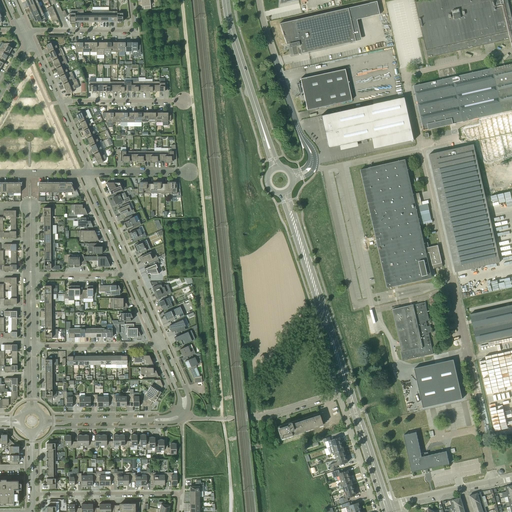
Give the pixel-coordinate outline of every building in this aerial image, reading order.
[(141,1),(141,4),(142,7),(144,6),(144,10),(151,9),(150,0),(141,1)] [(511,0),(424,0),(416,2),(424,40),(428,57),(511,38),(511,0)] [(29,6),(32,12),(41,8),(38,2),(29,6)] [(32,12),(34,17),(43,13),(41,8),(32,12)] [(348,8),(279,24),(286,44),(289,44),(290,47),(289,47),(289,48),(292,47),(293,55),(299,54),(300,55),(299,52),(301,52),(301,53),(355,41),(348,8)] [(75,22),(80,22),(80,19),(83,19),(83,22),(83,13),(83,9),(75,9),(75,13),(75,22)] [(92,13),(92,22),(100,22),(100,10),(92,10),(92,13)] [(100,22),(106,22),(106,19),(108,19),(108,22),(109,22),(109,11),(109,10),(100,10),(100,22)] [(117,22),(117,13),(117,11),(109,11),(109,22),(117,22)] [(43,13),(34,17),(37,23),(40,21),(41,22),(40,22),(45,23),(45,22),(44,19),(45,19),(43,13)] [(83,13),(83,22),(92,22),(92,13),(83,13)] [(46,45),(48,50),(49,53),(58,49),(54,41),(47,41),(48,44),(46,45)] [(0,43),(0,51),(8,56),(12,48),(10,47),(12,43),(4,43),(1,42),(0,43)] [(132,42),(132,52),(132,56),(141,55),(141,51),(141,43),(135,43),(135,42),(132,42)] [(61,48),(58,49),(49,53),(53,61),(64,56),(61,48)] [(56,69),(65,65),(64,62),(67,61),(64,56),(53,61),(56,69)] [(444,126),(478,118),(511,110),(511,108),(511,105),(511,63),(492,68),(483,70),(482,70),(482,71),(473,73),(473,72),(472,73),(463,75),(454,77),(452,77),(443,79),(434,81),(433,81),(433,82),(424,84),(424,83),(423,84),(419,85),(414,86),(416,93),(416,94),(418,105),(418,106),(421,117),(421,118),(423,125),(424,130),(429,129),(433,128),(434,128),(443,126),(444,126)] [(60,77),(68,73),(65,65),(56,69),(60,77)] [(301,83),(297,84),(300,93),(303,92),(307,110),(352,100),(345,69),(300,79),(301,83)] [(72,71),(68,73),(60,77),(63,84),(72,81),(75,79),(72,71)] [(160,78),(159,82),(159,91),(162,91),(168,91),(168,83),(165,83),(165,78),(160,78)] [(76,79),(75,79),(72,81),(63,84),(67,93),(72,93),(72,92),(71,91),(74,89),(80,87),(76,79)] [(373,137),(375,148),(414,139),(405,97),(322,115),(329,147),(373,137)] [(80,123),(89,119),(85,111),(77,111),(79,114),(76,115),(80,123)] [(113,127),(113,122),(113,111),(111,111),(111,113),(102,113),(102,116),(104,119),(106,119),(106,122),(108,127),(113,127)] [(163,113),(163,122),(163,125),(168,126),(168,121),(171,121),(171,113),(168,113),(163,113)] [(92,127),(89,119),(80,123),(83,131),(92,127)] [(96,135),(92,127),(83,131),(87,139),(96,135)] [(99,143),(96,135),(87,139),(90,146),(99,143)] [(476,298),(503,292),(507,291),(500,262),(511,259),(511,135),(503,138),(503,139),(498,140),(499,145),(504,144),(511,178),(511,187),(511,188),(511,186),(511,188),(509,188),(511,197),(511,217),(491,223),(474,145),(429,154),(456,271),(455,272),(456,273),(458,274),(459,274),(461,274),(462,274),(464,274),(463,270),(485,265),(489,275),(498,272),(499,274),(477,280),(475,281),(475,280),(472,281),(476,298)] [(102,151),(99,143),(90,146),(94,154),(102,151)] [(173,151),(167,151),(167,162),(172,162),(172,161),(174,161),(174,160),(177,160),(176,149),(175,144),(171,145),(173,151)] [(122,162),(127,162),(127,151),(121,151),(121,149),(117,149),(117,156),(120,156),(120,161),(122,161),(122,162)] [(106,159),(102,151),(94,154),(97,162),(103,162),(102,162),(102,160),(106,159)] [(387,288),(432,278),(426,253),(425,248),(419,222),(416,207),(405,160),(369,168),(361,170),(388,287),(387,288)] [(140,182),(140,183),(140,184),(138,184),(138,189),(133,189),(136,196),(138,196),(138,194),(144,194),(144,182),(140,182)] [(170,182),(170,194),(177,194),(177,195),(181,195),(180,189),(177,189),(177,184),(175,184),(175,182),(170,182)] [(76,188),(73,188),(71,183),(69,183),(65,183),(65,192),(65,198),(77,198),(80,197),(79,196),(76,188)] [(122,190),(119,183),(106,183),(111,195),(122,190)] [(129,196),(127,197),(125,192),(113,198),(116,204),(117,206),(130,201),(129,196)] [(135,213),(133,208),(134,208),(131,202),(126,205),(126,206),(118,209),(118,210),(117,210),(119,213),(121,215),(125,214),(126,217),(135,213)] [(431,219),(428,204),(422,205),(416,207),(419,222),(431,219)] [(82,208),(82,205),(74,205),(74,215),(87,215),(84,209),(84,208),(82,208)] [(44,208),(44,217),(53,217),(52,208),(50,208),(50,206),(45,206),(45,208),(44,208)] [(10,224),(16,224),(16,210),(3,211),(3,216),(9,216),(9,217),(10,217),(10,224)] [(53,225),(53,217),(44,217),(44,225),(53,225)] [(136,222),(134,217),(129,219),(130,220),(124,223),(126,228),(132,226),(133,228),(127,230),(141,225),(139,221),(136,222)] [(88,218),(77,218),(78,218),(78,227),(84,227),(84,228),(87,228),(87,227),(93,227),(91,223),(90,223),(89,221),(88,221),(88,218)] [(3,233),(3,238),(16,238),(16,224),(10,224),(10,231),(9,231),(9,232),(3,233)] [(53,234),(53,225),(44,225),(44,234),(53,234)] [(136,241),(146,236),(144,232),(141,233),(139,228),(128,233),(131,239),(133,238),(133,239),(135,238),(136,241)] [(83,241),(99,241),(97,237),(94,237),(94,231),(95,231),(94,231),(79,231),(81,231),(81,237),(84,237),(84,240),(83,240),(83,241)] [(44,243),(53,243),(53,234),(44,234),(44,243)] [(139,254),(150,249),(146,240),(134,245),(136,252),(138,251),(139,254)] [(44,251),(53,251),(53,243),(44,243),(44,251)] [(16,244),(3,244),(4,249),(9,249),(9,251),(11,251),(11,258),(16,258),(16,244)] [(104,251),(102,248),(102,247),(100,244),(88,244),(88,251),(93,251),(93,254),(102,254),(102,252),(104,251)] [(442,263),(439,248),(438,245),(425,248),(426,253),(430,252),(433,269),(443,266),(442,263)] [(44,260),(53,260),(53,251),(44,251),(44,260)] [(154,255),(152,255),(151,252),(139,257),(142,263),(149,260),(151,263),(158,259),(157,256),(156,256),(156,255),(155,255),(154,255)] [(68,267),(74,267),(74,257),(71,257),(71,254),(64,254),(64,262),(68,262),(68,267)] [(74,257),(74,267),(79,267),(79,264),(87,264),(86,261),(84,257),(83,254),(79,254),(79,257),(74,257)] [(106,257),(98,257),(98,267),(110,267),(107,260),(106,260),(106,257)] [(4,266),(4,271),(16,271),(16,258),(11,258),(11,265),(10,265),(10,266),(4,266)] [(53,260),(44,260),(44,269),(45,269),(45,270),(51,270),(60,270),(60,266),(55,266),(55,260),(53,260)] [(146,274),(147,275),(148,275),(147,274),(150,273),(150,275),(159,274),(156,268),(157,268),(156,264),(145,269),(145,268),(144,268),(145,270),(145,271),(146,271),(147,272),(146,272),(146,274)] [(11,291),(16,291),(16,277),(4,278),(4,283),(10,283),(10,284),(11,284),(11,291)] [(44,286),(45,294),(53,294),(53,285),(51,285),(51,284),(45,284),(46,286),(44,286)] [(100,292),(105,292),(105,290),(111,290),(111,295),(120,295),(120,290),(121,290),(118,285),(116,285),(110,285),(99,286),(100,292)] [(165,285),(168,291),(166,292),(164,287),(164,286),(162,287),(161,285),(158,285),(152,287),(155,293),(156,293),(158,298),(157,299),(169,294),(171,293),(168,285),(165,285)] [(74,296),(74,286),(68,286),(68,292),(64,292),(65,299),(68,299),(68,300),(74,300),(74,296)] [(74,286),(74,296),(79,296),(79,299),(83,299),(83,292),(80,292),(80,286),(74,286)] [(83,292),(83,299),(93,299),(93,293),(94,293),(95,293),(95,292),(95,291),(94,290),(93,290),(93,286),(87,286),(87,292),(83,292)] [(16,291),(11,291),(11,298),(10,298),(10,299),(4,300),(4,305),(17,305),(17,298),(16,298),(16,291)] [(45,294),(45,303),(53,303),(53,294),(45,294)] [(162,308),(164,311),(176,305),(174,300),(171,302),(169,297),(159,302),(161,308),(162,308)] [(123,298),(110,298),(110,299),(110,303),(113,303),(113,308),(123,308),(128,308),(125,300),(123,298)] [(452,308),(450,298),(444,299),(442,299),(444,310),(447,309),(452,308)] [(429,320),(426,305),(425,302),(391,310),(393,310),(396,325),(397,327),(402,351),(400,351),(403,361),(433,354),(429,333),(432,332),(430,326),(427,326),(426,321),(429,320)] [(45,312),(53,312),(53,303),(45,303),(45,312)] [(511,304),(510,305),(470,314),(477,344),(511,336),(511,335),(511,304)] [(164,314),(166,318),(166,320),(169,319),(171,322),(182,317),(178,308),(164,314)] [(17,311),(4,311),(4,316),(10,316),(10,318),(11,318),(11,325),(17,325),(17,311)] [(45,321),(54,320),(53,312),(45,312),(45,321)] [(45,329),(54,329),(54,320),(45,321),(45,329)] [(187,329),(183,320),(169,326),(172,332),(174,331),(176,334),(187,329)] [(74,337),(74,329),(70,329),(70,322),(66,322),(66,330),(69,330),(69,337),(74,337)] [(125,324),(125,333),(126,333),(127,333),(127,337),(130,337),(131,338),(133,338),(135,337),(137,337),(137,336),(141,336),(138,330),(137,330),(137,328),(133,329),(132,328),(132,324),(125,324)] [(4,333),(4,338),(10,338),(17,338),(17,325),(11,325),(11,332),(10,332),(10,333),(4,333)] [(112,328),(107,328),(107,337),(112,337),(112,334),(118,334),(115,328),(112,328)] [(54,329),(45,329),(45,338),(46,338),(46,339),(52,339),(52,338),(54,338),(54,329)] [(181,340),(183,345),(195,339),(191,330),(174,338),(176,342),(181,340)] [(10,345),(4,345),(4,350),(10,350),(10,351),(12,351),(12,358),(17,358),(17,344),(10,344),(10,345)] [(180,350),(182,356),(183,355),(183,356),(185,355),(187,357),(195,353),(193,347),(189,349),(188,346),(180,349),(180,350)] [(150,358),(149,355),(134,355),(134,358),(133,358),(133,359),(134,359),(134,361),(142,361),(142,364),(153,364),(151,364),(151,362),(152,362),(152,361),(150,361),(150,358)] [(195,357),(189,359),(185,361),(186,366),(187,365),(195,383),(202,382),(201,376),(197,376),(192,367),(198,364),(195,357)] [(5,367),(5,372),(17,372),(17,358),(12,358),(12,365),(11,365),(11,366),(5,367)] [(45,359),(45,365),(45,367),(54,367),(54,359),(52,359),(52,358),(46,358),(46,359),(45,359)] [(454,359),(415,368),(424,407),(463,398),(454,359)] [(146,377),(159,377),(156,371),(149,371),(149,368),(153,368),(153,367),(141,367),(141,374),(146,374),(146,377)] [(54,382),(54,374),(45,374),(45,382),(48,382),(54,382)] [(17,378),(5,378),(5,383),(11,383),(11,385),(12,385),(12,392),(11,392),(17,392),(17,385),(17,378)] [(147,390),(157,397),(159,395),(161,392),(160,391),(163,386),(160,380),(153,380),(156,385),(154,388),(151,385),(147,390)] [(48,382),(45,382),(45,391),(48,391),(48,389),(54,389),(54,382),(48,382)] [(45,391),(46,397),(47,397),(47,398),(52,398),(52,397),(54,397),(54,389),(48,389),(48,391),(45,391)] [(130,389),(130,394),(130,401),(133,401),(133,406),(139,406),(139,393),(133,393),(133,389),(130,389)] [(156,399),(157,397),(147,390),(144,396),(147,398),(146,400),(143,400),(143,406),(150,406),(153,401),(154,402),(156,399)] [(17,392),(11,392),(11,396),(8,396),(8,399),(2,399),(2,400),(0,400),(0,407),(6,408),(6,405),(9,405),(10,405),(14,401),(14,399),(16,399),(16,396),(17,396),(17,392)] [(115,394),(112,394),(112,401),(115,401),(115,406),(121,406),(121,396),(121,393),(115,393),(115,394)] [(103,407),(109,407),(109,405),(109,401),(112,401),(112,394),(108,394),(108,397),(103,397),(103,407)] [(121,406),(127,406),(127,404),(127,401),(130,401),(130,394),(126,394),(126,396),(121,396),(121,406)] [(73,401),(76,401),(76,395),(72,395),(72,397),(66,397),(66,398),(67,407),(73,407),(73,401)] [(79,395),(76,395),(76,401),(79,401),(79,407),(85,407),(85,397),(79,397),(79,395)] [(91,401),(94,401),(94,395),(90,395),(90,397),(85,397),(85,407),(91,407),(91,401)] [(97,395),(94,395),(94,401),(97,401),(97,407),(103,407),(103,397),(97,397),(97,395)] [(323,425),(319,413),(277,427),(281,439),(323,425)] [(404,435),(412,472),(449,464),(447,451),(429,455),(428,452),(421,453),(416,432),(404,435)] [(0,444),(7,444),(8,445),(12,442),(7,437),(7,434),(1,435),(1,436),(0,435),(0,444)] [(116,445),(119,445),(119,435),(118,435),(118,434),(115,434),(115,435),(113,435),(113,441),(110,441),(110,448),(116,447),(116,445)] [(122,447),(128,447),(128,441),(125,441),(125,435),(123,435),(123,434),(120,434),(120,435),(119,435),(119,445),(122,445),(122,447)] [(131,441),(128,441),(128,447),(134,447),(134,445),(137,445),(137,441),(137,435),(136,435),(136,434),(132,434),(132,435),(131,435),(131,441)] [(140,441),(137,441),(137,445),(137,447),(143,447),(143,445),(146,445),(146,443),(146,435),(145,435),(145,434),(141,434),(141,435),(140,435),(140,441)] [(65,436),(65,446),(68,446),(68,448),(74,448),(74,441),(71,442),(71,435),(69,436),(69,435),(66,435),(66,436),(65,436)] [(77,435),(77,441),(74,441),(74,448),(80,448),(80,446),(83,445),(83,435),(82,435),(79,435),(77,435)] [(86,448),(92,448),(92,441),(89,441),(89,435),(87,435),(84,435),(83,435),(83,445),(86,445),(86,448)] [(98,445),(101,445),(101,435),(100,435),(97,435),(95,435),(95,441),(92,441),(92,448),(98,448),(98,445)] [(101,435),(101,445),(104,445),(104,448),(110,448),(110,441),(107,441),(107,435),(105,435),(102,435),(101,435)] [(149,443),(146,443),(146,445),(146,450),(152,450),(152,448),(155,448),(155,446),(155,437),(154,437),(150,437),(149,437),(149,443)] [(328,441),(329,444),(330,447),(342,444),(340,437),(331,440),(329,437),(323,439),(324,442),(328,441)] [(158,446),(155,446),(155,448),(155,452),(161,452),(161,450),(164,450),(164,446),(164,440),(163,440),(163,439),(159,439),(159,440),(158,440),(158,446)] [(9,446),(9,455),(18,455),(18,452),(19,452),(19,446),(16,446),(12,442),(8,445),(9,446)] [(46,449),(48,449),(48,452),(49,452),(49,450),(55,451),(55,442),(49,442),(49,443),(46,443),(46,449)] [(164,450),(164,452),(170,452),(170,454),(176,454),(176,450),(177,450),(177,447),(176,447),(176,444),(175,444),(175,443),(172,443),(172,444),(170,444),(170,447),(168,447),(168,445),(167,445),(167,446),(164,446),(164,450)] [(342,444),(330,447),(328,448),(329,451),(330,451),(331,454),(335,453),(344,450),(342,444)] [(49,459),(55,459),(55,451),(49,450),(49,452),(48,452),(46,452),(47,452),(47,458),(48,458),(48,461),(49,461),(49,459)] [(346,456),(344,450),(335,453),(337,459),(346,456)] [(18,455),(9,455),(10,465),(18,464),(18,461),(19,461),(19,455),(18,455)] [(330,467),(331,471),(337,469),(336,466),(348,462),(346,456),(337,459),(337,462),(333,463),(333,466),(330,467)] [(49,468),(55,468),(55,459),(49,459),(49,461),(48,461),(46,461),(47,461),(47,467),(48,467),(48,470),(49,470),(49,468)] [(49,477),(56,477),(55,468),(49,468),(49,470),(48,470),(46,470),(47,470),(47,475),(48,475),(48,478),(49,478),(49,477)] [(150,481),(150,472),(150,468),(146,468),(146,471),(141,471),(141,475),(141,485),(147,485),(147,479),(150,479),(150,481)] [(67,476),(69,476),(69,485),(69,486),(75,486),(75,485),(75,480),(78,480),(78,482),(78,473),(78,469),(74,469),(72,471),(72,472),(67,472),(67,476)] [(114,469),(114,473),(114,481),(114,480),(117,480),(117,485),(123,485),(123,475),(123,471),(117,471),(117,469),(114,469)] [(348,470),(336,474),(337,477),(340,476),(341,480),(350,477),(348,470)] [(135,472),(132,473),(132,481),(132,479),(135,479),(135,485),(141,485),(141,475),(135,475),(135,472)] [(159,485),(159,475),(156,475),(156,472),(150,472),(150,481),(150,479),(153,479),(153,485),(159,485)] [(164,475),(159,475),(159,485),(165,485),(165,479),(168,479),(168,481),(168,472),(164,472),(164,475)] [(174,472),(168,472),(168,481),(168,479),(171,479),(171,485),(177,485),(177,484),(177,480),(178,480),(178,476),(177,476),(177,475),(174,475),(174,472)] [(81,473),(78,473),(78,482),(78,480),(81,480),(81,486),(87,485),(87,476),(81,476),(81,473)] [(92,476),(87,476),(87,485),(93,485),(93,480),(96,480),(96,482),(96,473),(92,473),(92,476)] [(105,485),(105,476),(102,476),(102,473),(96,473),(96,482),(96,480),(99,480),(99,485),(105,485)] [(110,475),(105,476),(105,485),(111,485),(111,480),(114,480),(114,481),(114,473),(110,473),(110,475)] [(126,475),(123,475),(123,485),(129,485),(129,479),(132,479),(132,481),(132,473),(126,473),(126,475)] [(56,477),(49,477),(49,478),(48,478),(46,478),(46,479),(47,479),(47,484),(49,484),(49,489),(56,489),(56,477)] [(341,480),(342,483),(343,485),(352,482),(350,477),(341,480)] [(14,506),(14,505),(14,503),(19,503),(18,489),(21,489),(18,489),(18,480),(6,480),(6,478),(1,478),(1,480),(0,480),(0,505),(9,505),(9,503),(13,503),(13,506),(14,506)] [(340,490),(344,488),(345,492),(354,489),(352,482),(343,485),(341,486),(339,487),(340,490)] [(190,491),(200,491),(204,491),(204,486),(204,483),(201,483),(196,483),(196,486),(190,486),(190,491)] [(348,498),(356,495),(354,489),(345,492),(346,495),(344,496),(344,497),(339,499),(341,503),(349,501),(348,498)] [(482,497),(481,492),(470,495),(472,500),(482,497)] [(473,505),(484,502),(487,501),(485,496),(482,497),(472,500),(473,505)] [(450,500),(452,505),(462,502),(460,497),(450,500)] [(55,511),(56,502),(49,502),(49,506),(47,506),(47,511),(46,511),(55,511)] [(114,505),(114,511),(137,511),(140,502),(131,503),(131,504),(120,504),(120,507),(118,507),(118,506),(114,506),(114,505)] [(165,502),(159,502),(158,504),(161,505),(160,509),(170,511),(171,507),(170,507),(170,505),(164,504),(165,502)] [(347,511),(350,511),(360,509),(358,503),(350,505),(349,502),(341,505),(342,508),(346,507),(347,511)] [(464,507),(462,502),(452,505),(449,506),(450,511),(451,511),(453,511),(464,507)] [(473,505),(475,510),(485,507),(484,502),(473,505)]
